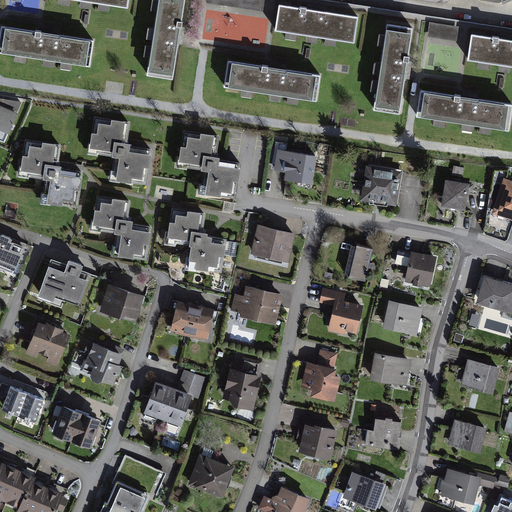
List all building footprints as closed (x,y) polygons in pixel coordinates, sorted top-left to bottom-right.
[(185,0),(157,0),(146,75),(173,79),(185,0)] [(264,0),(206,0),(206,2),(262,11),(264,0)] [(280,3),(275,29),(353,41),(357,14),(303,6),(280,3)] [(88,22),(90,11),(82,10),(81,21),(88,22)] [(412,27),(386,23),(373,108),(400,113),(406,69),(412,27)] [(458,27),(429,23),(427,37),(456,41),(458,27)] [(2,25),(0,40),(0,51),(91,66),(95,39),(2,25)] [(384,26),(377,25),(375,40),(381,41),(384,26)] [(473,32),(469,59),(511,65),(511,37),(496,35),(473,32)] [(309,55),(311,45),(303,44),(302,54),(309,55)] [(229,59),(225,86),(317,100),(322,73),(229,59)] [(503,85),(505,75),(497,74),(496,84),(503,85)] [(421,88),(417,115),(510,129),(511,113),(511,102),(458,94),(421,88)] [(0,98),(0,131),(7,134),(21,101),(0,98)] [(129,121),(93,116),(88,151),(115,154),(111,178),(146,183),(151,146),(127,142),(129,121)] [(220,137),(184,131),(179,167),(204,170),(200,195),(235,199),(237,184),(240,164),(216,161),(220,137)] [(61,144),(24,139),(19,174),(46,177),(42,201),(77,206),(82,169),(58,165),(61,144)] [(313,183),(317,154),(277,148),(274,169),(285,170),(284,179),(313,183)] [(396,205),(401,170),(367,165),(361,200),(396,205)] [(511,181),(503,179),(492,213),(511,219),(511,181)] [(469,185),(446,181),(442,207),(460,210),(465,210),(469,185)] [(130,199),(93,194),(89,229),(115,233),(112,256),(146,261),(152,224),(127,220),(130,199)] [(205,212),(169,207),(164,242),(190,246),(187,270),(222,274),(227,237),(202,234),(205,212)] [(288,261),(295,232),(258,223),(252,253),(288,261)] [(30,244),(0,231),(0,269),(16,277),(30,244)] [(364,279),(371,247),(343,240),(340,252),(348,253),(343,274),(364,279)] [(431,286),(436,257),(399,249),(396,263),(408,265),(404,281),(431,286)] [(68,264),(52,258),(38,296),(53,302),(56,294),(80,303),(91,272),(82,269),(84,263),(70,258),(68,264)] [(215,277),(213,287),(223,289),(225,279),(215,277)] [(511,313),(511,284),(492,279),(485,277),(477,304),(511,313)] [(109,282),(101,308),(135,318),(143,293),(109,282)] [(275,323),(282,292),(246,284),(244,294),(235,292),(231,308),(240,310),(239,314),(275,323)] [(356,332),(363,303),(345,299),(347,293),(323,287),(320,300),(334,304),(328,330),(346,334),(347,330),(356,332)] [(416,332),(422,306),(389,298),(383,325),(416,332)] [(176,299),(169,330),(189,334),(195,303),(176,299)] [(195,303),(189,334),(208,338),(215,307),(195,303)] [(480,317),(472,314),(469,325),(477,327),(480,317)] [(66,336),(37,325),(26,354),(56,364),(66,336)] [(464,336),(456,333),(453,342),(461,344),(464,336)] [(121,358),(91,347),(84,367),(92,370),(89,379),(113,388),(119,370),(117,369),(121,358)] [(338,352),(321,348),(317,362),(335,366),(338,352)] [(410,366),(411,360),(375,353),(370,380),(407,387),(410,366)] [(493,391),(499,367),(467,358),(466,364),(461,382),(493,391)] [(336,369),(307,362),(302,385),(310,387),(309,395),(334,401),(340,376),(335,375),(336,369)] [(253,407),(260,374),(229,367),(225,387),(231,388),(228,401),(253,407)] [(154,380),(144,410),(162,417),(173,387),(154,380)] [(173,387),(162,417),(181,423),(191,393),(173,387)] [(25,395),(9,389),(1,411),(17,418),(25,395)] [(42,401),(25,395),(17,418),(33,424),(42,401)] [(79,415),(60,408),(49,437),(69,444),(79,415)] [(511,411),(507,410),(502,427),(511,429),(511,411)] [(331,458),(337,429),(310,423),(311,415),(302,413),(297,437),(302,438),(299,452),(331,458)] [(99,423),(79,415),(69,444),(88,451),(99,423)] [(365,444),(399,448),(400,440),(403,420),(375,416),(373,429),(368,428),(365,444)] [(480,453),(486,429),(455,420),(453,428),(448,444),(480,453)] [(234,466),(200,453),(189,481),(223,494),(234,466)] [(0,503),(2,504),(15,472),(0,466),(0,503)] [(474,501),(481,476),(448,467),(440,492),(474,501)] [(15,472),(2,504),(17,511),(29,483),(31,479),(15,472)] [(380,497),(385,484),(352,473),(343,498),(376,510),(380,497)] [(17,511),(16,511),(35,511),(45,489),(29,483),(17,511)] [(141,511),(148,497),(115,483),(102,511),(141,511)] [(45,489),(35,511),(53,511),(55,510),(58,511),(62,511),(66,502),(60,499),(61,496),(45,489)] [(257,511),(304,511),(309,502),(280,490),(275,502),(263,497),(257,511)] [(511,511),(511,499),(501,495),(493,511),(511,511)]
